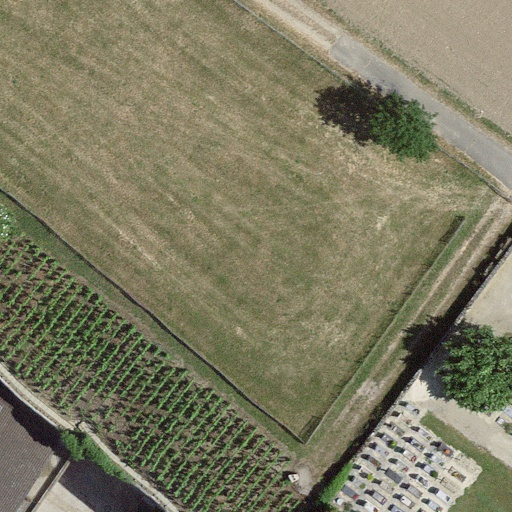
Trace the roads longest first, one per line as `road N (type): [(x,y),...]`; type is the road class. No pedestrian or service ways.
road 1 (track): [(511,196),(303,494)]
road 2 (unclassified): [(511,181),(338,49)]
